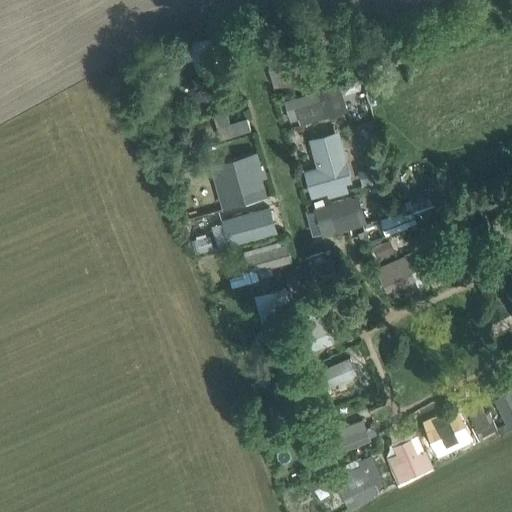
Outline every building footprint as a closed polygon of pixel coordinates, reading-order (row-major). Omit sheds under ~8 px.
[(291,21),(308,31),(331,45),(339,30),(300,6),(291,21)] [(222,32),(202,37),(197,39),(206,72),(225,67),(221,50),(226,48),(222,32)] [(267,43),(274,86),(306,83),(305,75),(314,74),(311,39),(267,43)] [(305,94),(286,99),(290,114),(292,120),(299,118),(301,124),(349,110),(340,78),(303,89),(305,94)] [(228,113),(215,117),(220,137),(251,128),(247,117),(230,122),(228,113)] [(321,170),(308,174),(312,190),(314,195),(327,191),(329,197),(350,191),(348,185),(353,184),(340,139),(314,146),(321,170)] [(234,158),(216,163),(228,204),(246,199),(265,193),(253,152),(234,158)] [(358,197),(314,209),(322,238),(366,226),(358,197)] [(272,208),(224,221),(231,247),(279,234),(272,208)] [(511,244),(511,222),(497,229),(506,247),(511,244)] [(464,234),(474,254),(490,245),(481,226),(464,234)] [(466,269),(454,239),(421,252),(433,282),(466,269)] [(287,243),(268,248),(247,254),(254,278),(273,273),(271,265),(292,259),(287,243)] [(406,257),(379,269),(387,289),(415,277),(416,281),(418,286),(430,281),(418,252),(406,257)] [(305,265),(311,283),(337,275),(330,256),(305,265)] [(363,306),(352,278),(329,288),(341,315),(363,306)] [(286,286),(278,288),(254,295),(263,327),(276,323),(274,315),(292,309),(286,286)] [(322,316),(304,323),(294,327),(303,353),(336,340),(332,329),(328,331),(322,316)] [(308,393),(351,374),(355,372),(349,357),(326,367),(322,360),(298,370),(308,393)] [(511,425),(511,397),(508,390),(495,396),(510,427),(511,425)] [(468,432),(473,443),(495,433),(498,432),(493,421),(490,423),(480,403),(468,409),(477,429),(468,432)] [(455,412),(422,428),(438,460),(470,445),(455,412)] [(337,429),(325,434),(332,449),(343,445),(344,449),(346,452),(372,441),(365,426),(358,429),(355,422),(337,429)] [(399,452),(389,457),(397,475),(400,481),(424,470),(434,466),(426,449),(425,449),(418,434),(410,438),(395,445),(399,452)] [(347,475),(336,480),(345,502),(356,497),(359,504),(361,507),(380,498),(379,494),(376,487),(386,482),(375,457),(361,463),(363,468),(350,474),(347,475)]
